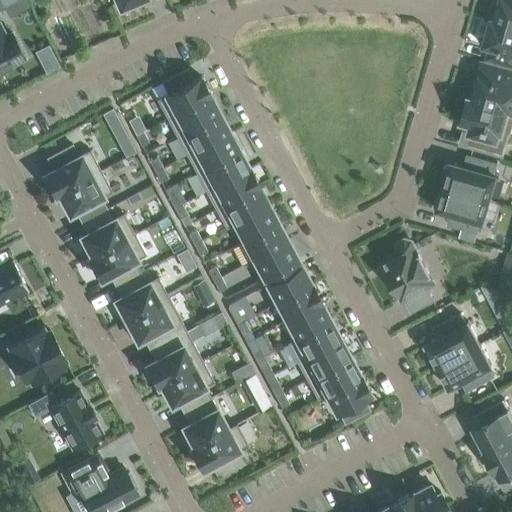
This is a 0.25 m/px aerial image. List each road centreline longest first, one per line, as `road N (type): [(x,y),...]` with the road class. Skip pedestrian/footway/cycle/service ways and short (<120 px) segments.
road 1 (residential): [(0,155),(188,511)]
road 2 (residential): [(453,9),(397,206),(323,241)]
road 3 (residential): [(209,25),(277,6),(453,9)]
road 4 (residential): [(209,25),(323,241)]
road 5 (residential): [(0,120),(95,69),(209,25)]
road 6 (residential): [(323,241),(421,423)]
road 7 (residential): [(257,511),(421,423)]
